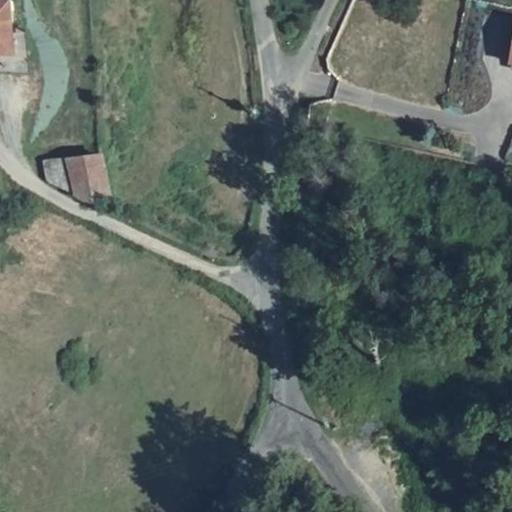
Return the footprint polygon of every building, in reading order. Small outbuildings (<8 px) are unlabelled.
[(0,0),(0,46),(17,46),(12,0),(0,0)] [(511,26),(510,26),(501,65),(511,67),(511,26)] [(0,70),(20,70),(17,46),(0,46),(0,70)] [(54,187),(64,192),(73,196),(69,159),(44,160),(46,181),(54,187)] [(73,196),(93,205),(108,196),(101,159),(69,159),(73,196)]
